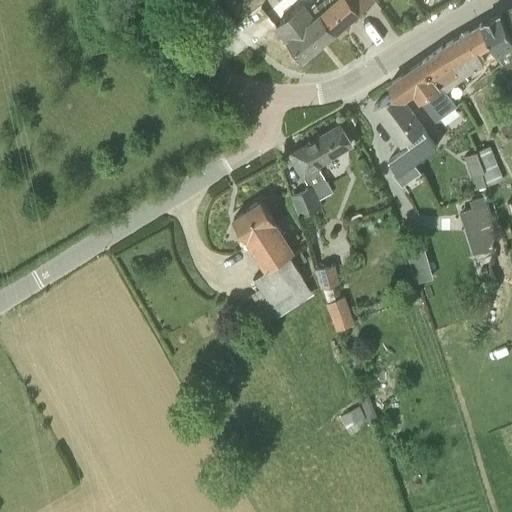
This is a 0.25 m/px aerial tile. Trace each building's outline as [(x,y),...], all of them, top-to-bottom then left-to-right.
[(324,0),(318,5),(322,11),(336,30),(339,35),(347,28),(343,24),(371,0),(324,0)] [(322,11),(318,5),(315,3),(308,9),(303,3),(277,23),(289,39),(288,40),(303,57),(318,45),(336,30),(322,11)] [(501,64),(493,69),(498,80),(511,73),(511,34),(501,12),(482,23),(478,25),(489,42),(501,64)] [(456,103),(461,99),(451,87),(465,77),(463,75),(483,62),(490,72),(493,69),(501,64),(489,42),(478,25),(441,46),(422,60),(442,84),(456,103)] [(395,90),(396,89),(403,99),(415,91),(435,119),(457,104),(456,103),(442,84),(422,60),(389,83),(390,84),(395,90)] [(424,127),(403,99),(396,89),(395,90),(375,105),(402,143),(424,127)] [(332,192),(320,170),(316,163),(351,142),(340,125),(296,151),(303,163),(297,165),(305,179),(310,186),(318,200),(319,200),(332,192)] [(496,167),(488,146),(465,154),(472,174),(496,167)] [(500,179),(496,167),(472,174),(476,189),(500,179)] [(299,215),(322,205),(319,200),(318,200),(310,186),(291,195),(299,215)] [(280,314),(313,293),(306,281),(291,253),(294,251),(261,199),(234,217),(267,268),(255,275),(261,286),(251,292),(262,309),(272,303),(280,314)] [(494,235),(484,202),(463,209),(474,241),(494,235)] [(420,280),(438,274),(428,245),(411,251),(420,280)] [(340,282),(334,263),(317,266),(323,286),(340,282)] [(354,323),(343,294),(325,301),(336,330),(354,323)] [(372,395),(365,398),(372,420),(379,417),(372,395)] [(352,430),(372,422),(365,404),(345,411),(352,430)]
